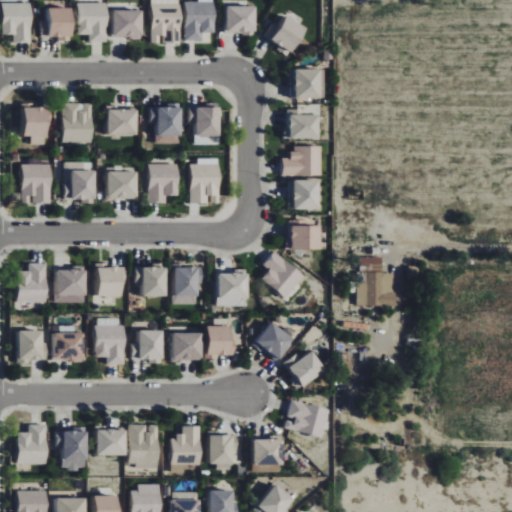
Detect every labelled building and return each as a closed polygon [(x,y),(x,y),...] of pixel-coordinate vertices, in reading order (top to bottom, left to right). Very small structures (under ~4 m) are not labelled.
[(150,0),(151,43),(180,42),(179,0),(150,0)] [(185,40),(203,41),(203,32),(215,32),(216,2),(186,1),(185,40)] [(2,34),(14,34),(13,42),(31,42),(32,3),(2,2),(2,34)] [(107,41),(108,3),(78,2),(78,34),(89,34),(89,41),(107,41)] [(226,32),(256,33),(256,6),(227,5),(226,32)] [(72,7),(46,8),(46,20),(40,20),(41,37),(58,37),(58,40),(73,40),(72,7)] [(142,10),(113,9),(113,38),(142,38),(142,10)] [(290,55),(307,28),(286,14),(279,25),(273,22),(263,38),(290,55)] [(320,68),(290,69),(290,98),(324,97),(324,80),(320,80),(320,68)] [(92,103),(62,103),(62,142),(91,143),(92,103)] [(48,106),(21,105),(20,135),(31,136),(31,144),(47,145),(48,106)] [(155,144),(180,144),(181,105),(150,105),(150,125),(156,125),(155,144)] [(220,105),(189,106),(189,126),(193,126),(194,135),(221,135),(220,105)] [(137,134),(137,109),(107,109),(108,135),(137,134)] [(195,144),(216,145),(216,136),(195,136),(195,144)] [(321,146),(292,145),(292,158),(282,157),(282,175),(321,175),(321,146)] [(191,203),(209,203),(220,203),(220,158),(198,158),(198,164),(191,164),(191,203)] [(64,200),(96,200),(95,170),(84,170),(84,162),(63,162),(64,200)] [(51,203),(51,164),(22,163),(21,203),(32,203),(51,203)] [(149,163),(148,203),(166,203),(166,195),(179,195),(179,164),(149,163)] [(290,208),(320,209),(320,179),(291,179),(290,208)] [(320,248),(320,225),(305,225),(305,220),(287,220),(287,249),(320,248)] [(287,298),(304,274),(273,251),(263,265),(269,270),(262,280),(287,298)] [(364,307),(363,267),(358,267),(358,258),(380,258),(380,275),(392,275),(392,293),(394,293),(394,307),(364,307)] [(18,302),(46,303),(47,263),(29,263),(29,271),(19,271),(18,302)] [(95,265),(94,295),(123,296),(123,265),(95,265)] [(167,266),(135,265),(135,285),(140,285),(140,295),(166,296),(167,266)] [(197,265),(173,265),(174,304),(198,304),(197,265)] [(55,302),(86,302),(86,268),(55,268),(55,302)] [(218,306),(248,306),(247,271),(218,271),(218,306)] [(95,357),(106,357),(106,364),(124,365),(125,326),(117,325),(117,319),(96,318),(95,357)] [(254,346),(279,362),(295,338),(269,321),(254,346)] [(234,355),(232,325),(207,326),(208,356),(234,355)] [(44,360),(44,330),(19,330),(19,360),(44,360)] [(163,330),(139,330),(139,342),(132,343),(132,359),(148,359),(148,361),(164,360),(163,330)] [(202,333),(173,332),(173,360),(202,360),(202,333)] [(52,361),(83,360),(83,333),(52,333),(52,361)] [(297,389),(326,371),(313,351),(301,358),(298,353),(284,362),(294,378),(291,380),(297,389)] [(322,437),(328,408),(292,400),(285,428),(322,437)] [(17,432),(18,464),(47,464),(46,424),(28,425),(28,432),(17,432)] [(147,424),(129,424),(130,467),(159,467),(158,425),(148,425),(147,424)] [(201,426),(182,426),(182,436),(172,435),(171,464),(200,465),(201,426)] [(127,430),(97,429),(97,455),(126,455),(127,430)] [(87,430),(56,430),(56,448),(62,448),(62,469),(88,469),(87,430)] [(209,463),(233,464),(234,458),(243,458),(243,442),(237,442),(237,435),(210,434),(209,463)] [(283,440),(254,439),(254,464),(283,465),(283,440)] [(256,509),(260,511),(286,511),(296,499),(274,483),(256,509)] [(131,490),(130,511),(160,511),(160,484),(138,484),(138,490),(131,490)] [(47,511),(47,490),(18,491),(18,511),(47,511)] [(234,490),(210,490),(209,511),(237,511),(238,503),(233,503),(234,490)] [(199,511),(199,492),(170,492),(170,511),(199,511)] [(120,511),(121,496),(92,495),(91,511),(120,511)] [(57,511),(86,511),(86,497),(57,498),(57,511)]
